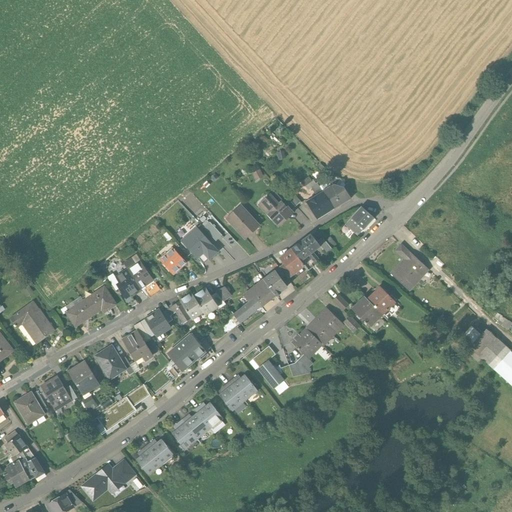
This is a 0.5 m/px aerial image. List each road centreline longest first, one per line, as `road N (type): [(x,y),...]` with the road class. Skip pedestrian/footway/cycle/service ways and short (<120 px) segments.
road 1 (residential): [(396,216),(376,201),(353,203),(0,391)]
road 2 (tertiary): [(396,216),(355,259),(222,364),(58,482)]
road 3 (tertiary): [(511,76),(396,216)]
